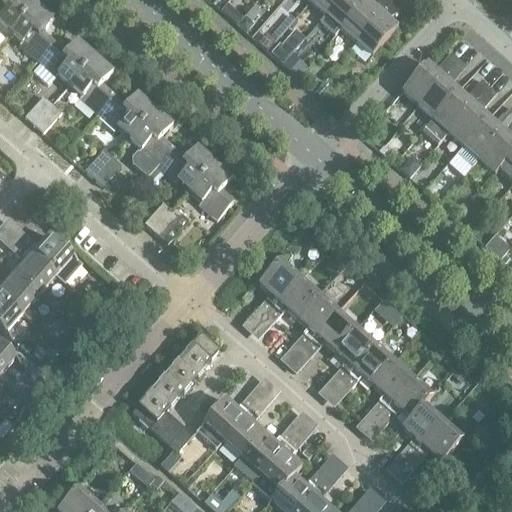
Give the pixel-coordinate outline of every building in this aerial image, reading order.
[(8,0),(6,4),(1,0),(0,0),(0,26),(10,35),(35,7),(27,0),(8,0)] [(314,0),(310,5),(325,19),(342,0),(314,0)] [(341,32),(366,4),(361,0),(342,0),(325,19),(319,25),(335,39),(341,32)] [(366,4),(341,32),(356,46),(396,0),(382,0),(373,10),(366,4)] [(397,0),(396,0),(356,46),(372,60),(397,31),(389,24),(405,6),(397,0)] [(259,10),(266,16),(274,7),(267,1),(259,10)] [(53,22),(35,7),(10,35),(21,46),(18,48),(37,65),(53,46),(41,35),(53,22)] [(236,29),(242,22),(227,9),(221,16),(236,29)] [(254,29),(245,22),(237,31),(246,39),(254,29)] [(283,69),(305,44),(295,35),(282,51),(280,49),(271,59),(283,69)] [(261,45),(267,50),(273,43),(268,38),(261,45)] [(65,57),(53,46),(37,65),(40,68),(33,76),(48,89),(57,78),(69,89),(95,60),(76,44),(65,57)] [(378,71),(384,64),(377,57),(370,65),(378,71)] [(427,68),(401,96),(417,111),(459,64),(451,57),(434,75),(427,68)] [(293,59),(283,71),(297,84),(308,72),(293,59)] [(112,76),(95,60),(69,89),(80,99),(78,102),(96,118),(113,99),(101,89),(112,76)] [(459,64),(417,111),(433,124),(458,96),(450,89),(467,71),(459,64)] [(458,96),(433,124),(448,138),(489,92),(482,85),(465,103),(458,96)] [(333,93),(324,86),(314,97),(323,105),(333,93)] [(489,92),(448,138),(463,151),(489,123),(481,116),(496,98),(489,92)] [(125,110),(113,99),(96,118),(114,134),(117,131),(129,142),(154,113),(136,97),(125,110)] [(43,100),(25,121),(33,129),(52,108),(43,100)] [(52,108),(33,129),(43,137),(61,116),(52,108)] [(479,165),(511,127),(511,111),(511,112),(496,129),(489,123),(463,151),(457,158),(473,171),(479,165)] [(172,129),(154,113),(129,142),(140,152),(132,162),(133,167),(147,181),(156,171),(173,152),(161,141),(172,129)] [(511,127),(479,165),(494,178),(499,172),(511,158),(511,143),(511,142),(511,127)] [(185,163),(173,152),(156,171),(174,187),(177,185),(188,195),(214,166),(196,150),(185,163)] [(103,153),(84,175),(93,182),(112,161),(103,153)] [(511,158),(499,172),(511,183),(511,158)] [(112,161),(93,182),(102,191),(121,169),(112,161)] [(232,182),(214,166),(188,195),(200,206),(198,208),(216,225),(233,206),(221,195),(232,182)] [(163,206),(144,227),(153,235),(171,214),(163,206)] [(167,248),(189,224),(174,211),(171,214),(153,235),(167,248)] [(0,229),(0,243),(11,253),(17,246),(25,237),(7,222),(0,229)] [(82,269),(50,239),(40,250),(25,237),(17,246),(56,280),(56,281),(64,289),(82,269)] [(56,280),(17,246),(11,253),(26,267),(16,278),(40,299),(56,281),(56,280)] [(508,255),(498,246),(490,254),(500,263),(508,255)] [(256,314),(265,321),(299,282),(280,265),(259,289),(270,299),(256,314)] [(40,299),(16,278),(6,289),(0,283),(0,297),(23,318),(40,299)] [(299,282),(265,321),(272,328),(286,313),(297,323),(318,299),(299,282)] [(23,318),(0,297),(0,332),(6,337),(23,318)] [(318,299),(297,323),(307,332),(294,348),(302,355),(337,316),(318,299)] [(79,335),(94,319),(85,311),(70,327),(79,335)] [(265,321),(256,314),(243,329),(259,344),(272,328),(265,321)] [(337,316),(302,355),(310,362),(323,347),(335,357),(356,333),(337,316)] [(356,333),(335,357),(345,367),(332,381),(340,389),(375,350),(356,333)] [(204,372),(219,355),(201,339),(193,349),(185,342),(177,351),(184,358),(179,364),(196,381),(197,381),(205,373),(204,372)] [(0,378),(15,362),(0,348),(0,378)] [(310,362),(294,348),(280,363),(296,377),(310,362)] [(375,350),(340,389),(348,395),(361,380),(373,391),(394,367),(375,350)] [(196,381),(179,364),(172,358),(164,367),(171,373),(165,380),(183,395),(184,396),(191,388),(190,387),(196,381)] [(394,367),(373,391),(383,400),(370,415),(378,422),(413,384),(394,367)] [(178,401),(183,395),(165,380),(158,373),(150,382),(158,388),(152,395),(169,411),(170,412),(179,402),(178,401)] [(458,376),(452,382),(461,390),(466,384),(458,376)] [(340,389),(332,381),(319,396),(335,410),(348,395),(340,389)] [(280,399),(262,383),(249,398),(266,414),(280,399)] [(413,384),(378,422),(385,428),(398,414),(410,424),(402,433),(424,409),(432,400),(413,384)] [(175,423),(166,415),(169,411),(152,395),(145,388),(137,397),(144,403),(131,417),(138,423),(137,424),(147,433),(148,432),(158,441),(175,423)] [(28,407),(34,400),(26,393),(20,400),(28,407)] [(235,413),(225,404),(199,432),(200,433),(202,431),(219,447),(218,448),(219,449),(223,444),(258,406),(249,398),(235,413)] [(258,406),(223,444),(242,461),(263,438),(253,429),(266,414),(258,406)] [(424,409),(402,433),(413,443),(400,457),(408,465),(443,426),(424,409)] [(385,428),(370,415),(356,430),(372,444),(385,428)] [(317,431),(301,417),(287,432),(296,440),(303,446),(317,431)] [(175,423),(158,441),(167,450),(184,431),(175,423)] [(443,426),(408,465),(416,472),(429,457),(441,468),(462,443),(443,426)] [(184,431),(167,450),(177,458),(193,440),(184,431)] [(253,487),(296,440),(287,432),(273,447),(263,438),(242,461),(234,470),(253,487)] [(303,446),(296,440),(253,487),(272,504),(280,495),(293,480),(301,471),(290,461),(303,446)] [(167,475),(179,461),(171,455),(160,469),(167,475)] [(416,472),(400,457),(387,472),(403,487),(416,472)] [(347,474),(331,459),(317,474),(333,489),(347,474)] [(146,490),(153,483),(135,466),(128,474),(146,490)] [(303,489),(293,480),(280,495),(272,504),(281,511),(298,511),(326,482),(317,474),(303,489)] [(156,492),(163,484),(157,479),(150,487),(156,492)] [(188,491),(195,482),(191,479),(184,487),(188,491)] [(326,482),(298,511),(328,511),(320,504),(333,489),(326,482)] [(95,511),(97,510),(78,493),(60,511),(95,511)] [(380,511),(385,508),(369,493),(355,509),(358,511),(380,511)] [(193,511),(180,500),(171,510),(173,511),(193,511)] [(210,511),(217,511),(221,507),(213,500),(206,508),(210,511)]
